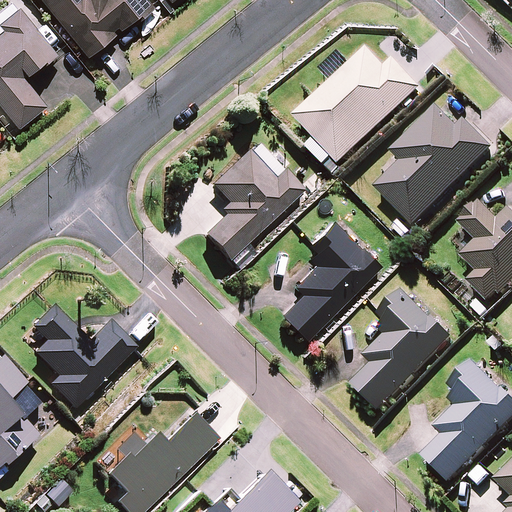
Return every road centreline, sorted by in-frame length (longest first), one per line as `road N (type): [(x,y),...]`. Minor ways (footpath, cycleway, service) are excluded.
road 1 (residential): [(380,511),(69,187)]
road 2 (residential): [(69,187),(297,0)]
